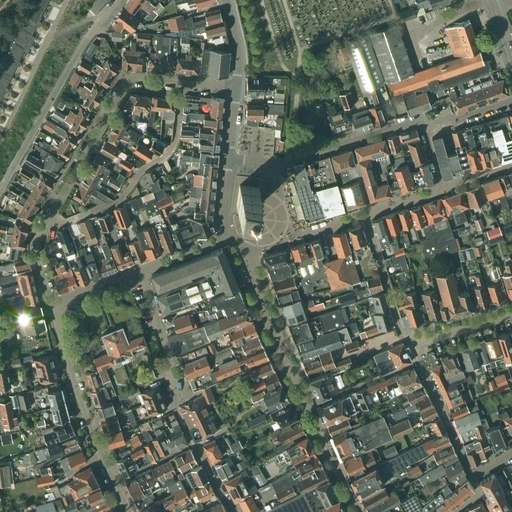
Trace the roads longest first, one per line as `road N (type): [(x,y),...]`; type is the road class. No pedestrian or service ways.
road 1 (residential): [(236,89),(126,80),(37,238),(48,301)]
road 2 (residential): [(511,103),(279,164),(228,159)]
road 3 (residential): [(229,511),(176,413),(165,344),(140,270)]
road 4 (residential): [(128,511),(94,440),(48,301)]
road 5 (residential): [(0,189),(117,0)]
road 6 (residential): [(140,270),(229,236),(222,211),(228,159)]
